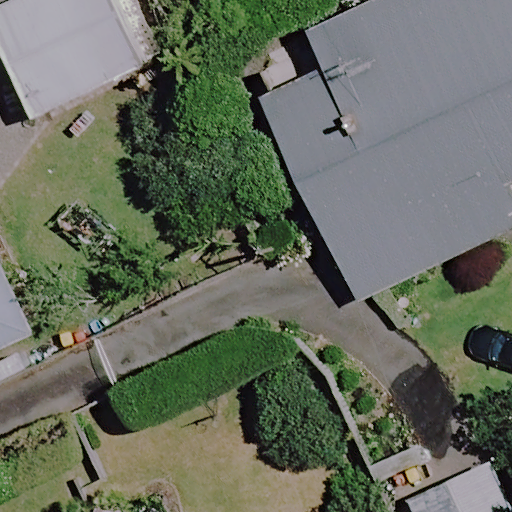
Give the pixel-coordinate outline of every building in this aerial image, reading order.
[(140,73),(108,0),(16,0),(0,7),(0,50),(30,121),(140,73)] [(261,108),(357,305),(373,337),(471,289),(455,257),(511,228),(511,0),(393,0),(309,41),(326,76),(261,108)] [(278,353),(251,297),(103,368),(130,424),(278,353)] [(0,358),(20,350),(0,303),(0,358)] [(501,511),(484,471),(389,511),(388,511),(501,511)]
